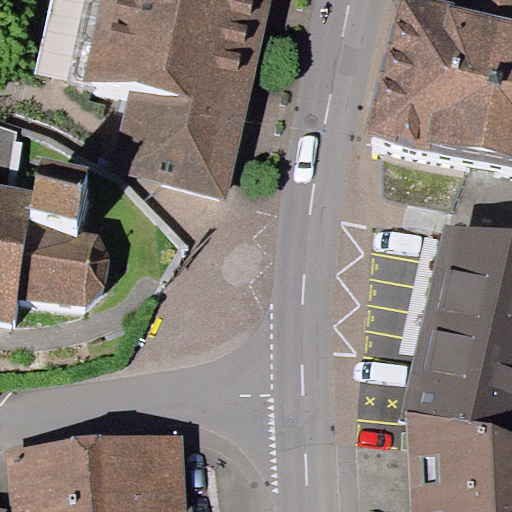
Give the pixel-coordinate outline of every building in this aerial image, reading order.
[(149,179),(216,195),(260,0),(46,0),(28,84),(130,107),(117,172),(149,179)] [(511,0),(450,0),(442,36),(405,28),(405,30),(399,28),(391,63),(368,158),(414,167),(413,209),(446,218),(460,175),(511,185),(511,0)] [(13,140),(0,136),(0,329),(10,331),(14,307),(80,318),(98,299),(102,273),(92,250),(74,247),(81,203),(34,195),(31,215),(0,210),(13,140)] [(406,435),(412,436),(511,456),(511,263),(448,249),(406,435)] [(511,511),(511,456),(412,436),(415,511),(511,511)] [(175,511),(172,448),(84,457),(89,511),(175,511)] [(10,511),(89,511),(84,457),(6,464),(10,511)]
